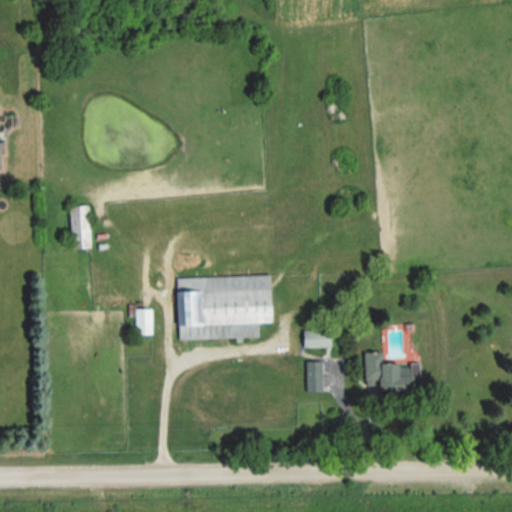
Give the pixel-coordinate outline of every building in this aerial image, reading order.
[(89,247),(88,205),(69,206),(70,248),(89,247)] [(271,322),(269,274),(175,277),(177,340),(242,337),(258,336),(257,322),(271,322)] [(151,308),(134,308),(135,334),(151,333),(151,308)] [(303,348),(330,347),(329,329),(302,329),(303,348)] [(363,352),(364,384),(377,384),(377,392),(412,391),(412,377),(419,377),(419,363),(382,364),(382,351),(363,352)] [(322,391),(321,360),(305,361),(305,391),(322,391)]
